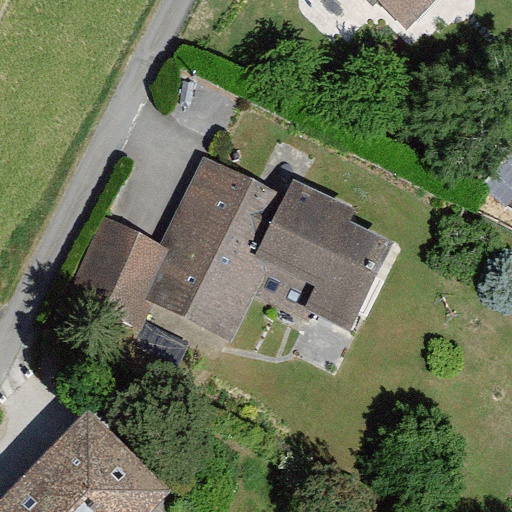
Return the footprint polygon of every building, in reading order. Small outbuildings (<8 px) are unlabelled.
[(368,0),(406,35),(437,0),(368,0)] [(284,205),(200,164),(157,251),(134,298),(218,339),(254,266),(284,205)] [(346,230),(352,218),(292,188),(284,205),(254,266),(313,296),(304,315),(347,336),(389,252),(346,230)] [(134,298),(157,251),(106,226),(70,299),(121,324),(134,298)] [(86,417),(0,505),(0,511),(151,511),(167,495),(86,417)]
